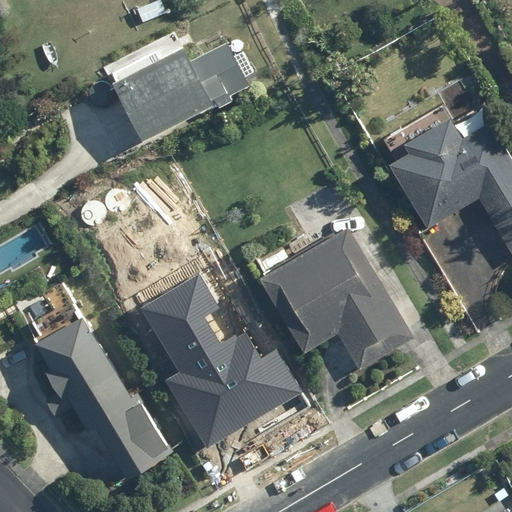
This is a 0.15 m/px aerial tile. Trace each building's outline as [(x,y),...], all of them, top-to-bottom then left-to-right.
[(166,0),(153,0),(140,6),(146,20),(170,10),(166,0)] [(118,78),(148,139),(211,108),(212,109),(223,104),(224,106),(237,99),(235,93),(254,83),(250,74),(258,69),(247,48),(239,52),(233,39),(197,57),(191,43),(164,56),(161,49),(117,70),(120,77),(118,78)] [(273,68),(256,77),(262,86),(278,77),(273,68)] [(395,161),(433,224),(483,195),(511,243),(511,147),(495,119),(469,135),(456,114),(412,141),(417,149),(395,161)] [(344,331),(365,368),(421,336),(356,222),(266,274),(311,351),(344,331)] [(167,381),(205,446),(299,392),(275,352),(262,360),(245,331),(222,344),(208,319),(220,312),(200,277),(142,310),(179,374),(167,381)] [(138,395),(90,312),(37,343),(64,390),(57,394),(66,411),(79,404),(94,430),(108,422),(129,459),(169,435),(144,391),(138,395)]
